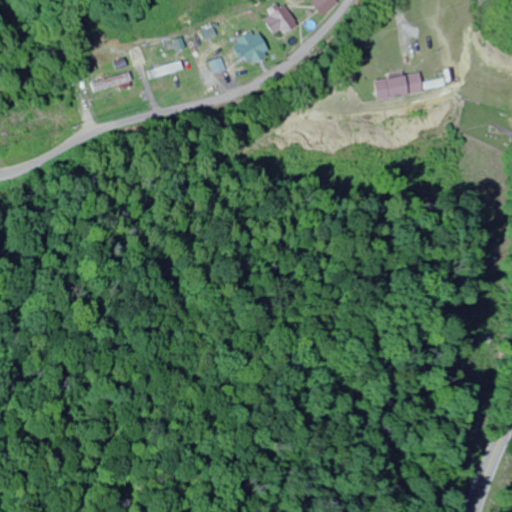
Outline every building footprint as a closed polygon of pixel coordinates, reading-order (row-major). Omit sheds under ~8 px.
[(323,17),(339,4),(335,0),(316,0),(312,4),(323,17)] [(283,3),(268,12),(284,36),(298,27),(283,3)] [(238,21),(243,34),(254,29),(249,17),(238,21)] [(246,68),(270,55),(257,31),(233,45),(246,68)] [(133,82),(130,73),(92,85),(96,95),(133,82)] [(378,102),(423,93),(419,73),(374,82),(378,102)]
